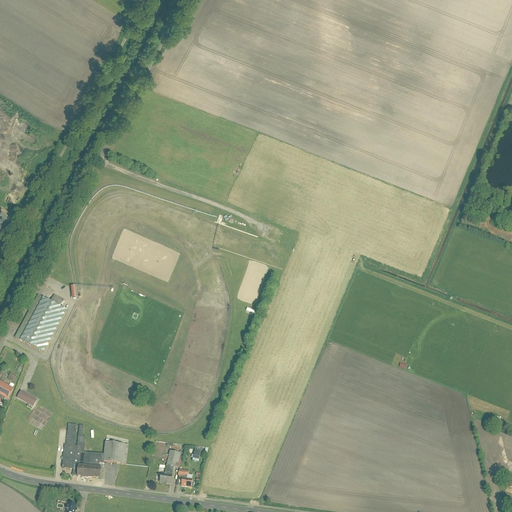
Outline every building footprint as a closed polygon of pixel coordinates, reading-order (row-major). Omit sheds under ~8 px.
[(0,230),(5,233),(12,218),(1,213),(0,215),(0,230)] [(37,295),(13,338),(43,354),(66,311),(61,308),(64,301),(52,294),(48,301),(37,295)] [(0,401),(2,398),(5,400),(7,397),(9,398),(15,388),(1,380),(0,381),(0,401)] [(33,405),(36,400),(21,391),(18,397),(33,405)] [(75,477),(103,480),(105,463),(128,465),(130,445),(105,443),(104,454),(85,453),(86,438),(84,439),(86,427),(70,425),(68,447),(65,446),(64,470),(74,470),(75,477)] [(201,463),(203,449),(197,447),(194,462),(201,463)] [(180,454),(170,451),(166,466),(177,469),(180,454)] [(172,474),(161,472),(160,483),(171,485),(172,474)] [(193,480),(182,478),(181,487),(191,489),(193,480)]
